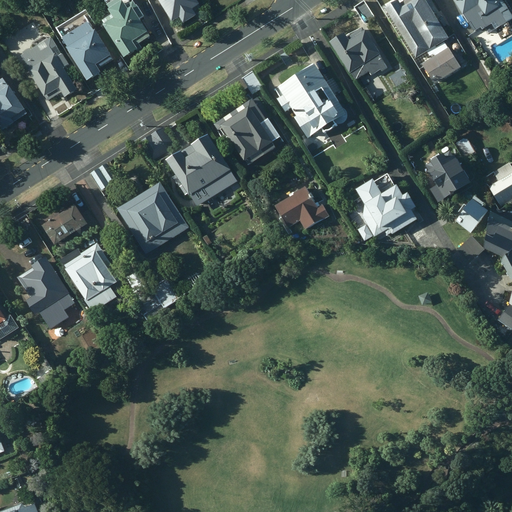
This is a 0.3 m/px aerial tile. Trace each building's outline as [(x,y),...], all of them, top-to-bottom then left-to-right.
[(122,12),(110,18),(131,57),(144,48),(142,44),(156,35),(154,32),(156,30),(147,16),(150,14),(141,0),(135,4),(131,0),(130,0),(129,0),(120,0),(116,3),(122,12)] [(206,4),(203,0),(166,0),(178,20),(185,16),(188,21),(202,14),(198,8),(206,4)] [(397,0),(390,0),(382,5),(414,57),(447,36),(424,0),(398,0),(398,1),(397,0)] [(452,0),(472,30),(479,26),(481,28),(485,26),(489,33),(495,28),(511,16),(501,0),(452,0)] [(366,4),(356,10),(368,27),(377,20),(366,4)] [(67,26),(57,31),(88,80),(101,72),(99,68),(113,59),(89,21),(71,32),(67,26)] [(341,30),(326,40),(347,72),(349,71),(354,79),(367,70),(370,74),(379,69),(380,71),(387,67),(377,52),(378,52),(361,25),(344,35),(341,30)] [(37,47),(27,52),(52,100),(68,92),(70,97),(85,89),(72,66),(76,64),(70,52),(68,53),(59,36),(37,49),(37,47)] [(455,59),(443,40),(426,51),(430,56),(420,63),(433,83),(462,65),(457,58),(455,59)] [(342,108),(341,107),(312,62),(276,85),(281,94),(276,97),(283,110),(289,107),(294,114),(293,115),(305,136),(319,127),(321,130),(323,129),(325,129),(326,128),(327,128),(329,127),(330,126),(331,125),(332,124),(335,122),(336,122),(338,122),(339,122),(341,122),(342,121),(343,120),(344,120),(345,119),(345,117),(346,116),(346,115),(346,113),(346,112),(345,111),(344,109),(343,108),(342,108)] [(252,70),(241,77),(252,95),(263,88),(252,70)] [(0,118),(7,130),(33,113),(30,110),(32,109),(16,84),(15,85),(9,77),(0,82),(0,118)] [(249,97),(211,122),(214,128),(219,125),(245,165),(274,146),(270,139),(275,135),(249,97)] [(170,146),(159,130),(140,142),(150,159),(170,146)] [(204,133),(162,158),(179,184),(177,185),(182,194),(185,192),(187,195),(206,183),(211,192),(227,183),(226,180),(233,176),(204,133)] [(476,153),(465,136),(455,142),(466,159),(476,153)] [(469,182),(452,154),(445,158),(441,152),(428,159),(432,167),(426,170),(435,185),(430,188),(438,201),(469,182)] [(511,168),(508,162),(481,179),(489,196),(493,195),(498,206),(511,197),(511,168)] [(118,182),(106,164),(90,175),(102,193),(118,182)] [(372,181),(370,177),(353,188),(363,204),(362,216),(373,236),(383,230),(386,235),(390,232),(390,234),(416,219),(410,209),(414,206),(405,191),(400,194),(394,183),(392,184),(385,173),(372,181)] [(187,227),(157,181),(114,207),(144,254),(187,227)] [(302,185),(272,204),(287,227),(298,220),(304,230),(328,215),(320,203),(316,206),(302,185)] [(455,221),(470,232),(487,210),(481,205),(483,202),(474,195),(466,206),(462,203),(454,216),(457,218),(455,221)] [(79,214),(72,203),(39,224),(52,244),(79,227),(85,236),(100,227),(88,209),(79,214)] [(500,256),(511,245),(511,221),(489,210),(482,247),(500,256)] [(372,236),(365,224),(357,229),(364,241),(372,236)] [(483,249),(470,235),(456,250),(469,263),(483,249)] [(74,246),(56,258),(83,300),(84,299),(91,310),(116,294),(109,284),(119,277),(94,239),(77,251),(74,246)] [(509,278),(511,277),(511,247),(498,259),(509,278)] [(73,303),(42,255),(28,264),(29,267),(15,276),(28,296),(24,299),(33,313),(37,311),(48,329),(67,317),(63,309),(73,303)] [(188,293),(204,282),(197,272),(181,284),(188,293)] [(181,297),(168,275),(133,296),(139,306),(130,312),(135,320),(140,318),(142,321),(181,297)] [(511,284),(507,303),(508,303),(497,320),(511,330),(511,284)] [(427,292),(418,295),(421,305),(431,302),(427,292)] [(3,316),(0,312),(0,338),(17,326),(8,313),(3,316)] [(113,445),(103,448),(107,458),(117,454),(113,445)]
